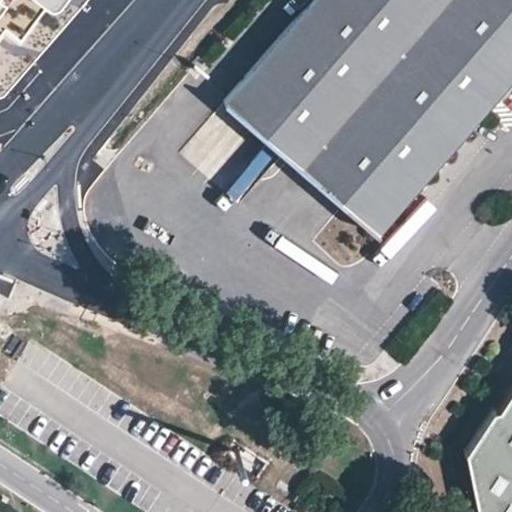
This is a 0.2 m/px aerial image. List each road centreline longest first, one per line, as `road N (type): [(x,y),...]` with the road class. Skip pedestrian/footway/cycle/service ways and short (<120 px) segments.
road 1 (unclassified): [(135,308),(379,419),(443,354),(511,257)]
road 2 (secondary): [(149,35),(85,77),(0,165)]
road 3 (secondary): [(52,171),(113,97),(149,35)]
road 4 (unclassified): [(135,308),(73,239),(52,171)]
road 5 (unclassified): [(0,247),(73,289),(135,308)]
